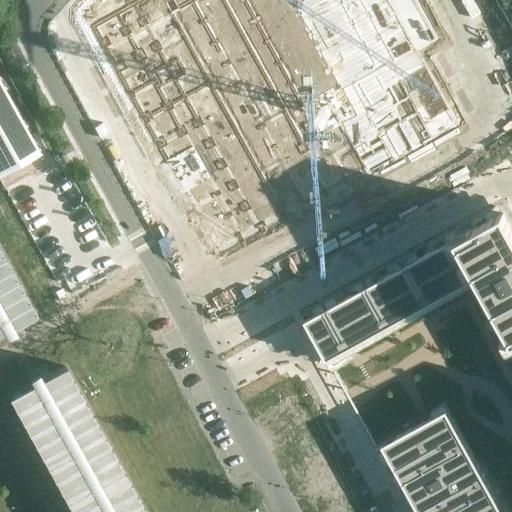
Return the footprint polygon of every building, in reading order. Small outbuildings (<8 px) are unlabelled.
[(143,0),(90,29),(195,218),(238,247),(264,233),(266,236),(459,129),(418,56),(438,45),(412,0),(143,0)] [(511,221),(505,209),(305,320),(327,359),(428,304),(511,455),(511,221)] [(39,314),(0,243),(0,334),(5,332),(8,337),(10,336),(13,334),(16,332),(19,337),(28,332),(23,322),(39,314)] [(9,396),(73,511),(148,511),(67,364),(51,373),(46,364),(37,369),(39,372),(38,373),(34,375),(31,376),(30,377),(33,383),(9,396)] [(447,409),(383,444),(420,511),(504,511),(447,409)]
